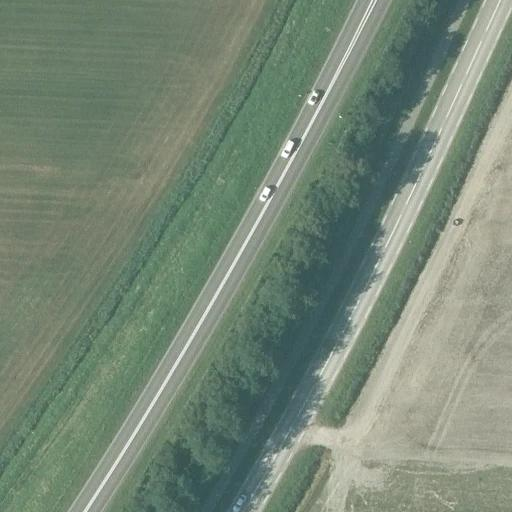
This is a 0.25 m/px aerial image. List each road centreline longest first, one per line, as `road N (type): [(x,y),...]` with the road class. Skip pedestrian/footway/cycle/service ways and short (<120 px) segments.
road 1 (trunk): [(82,511),(301,162),(377,0)]
road 2 (secondary): [(241,511),(343,329),(498,0)]
